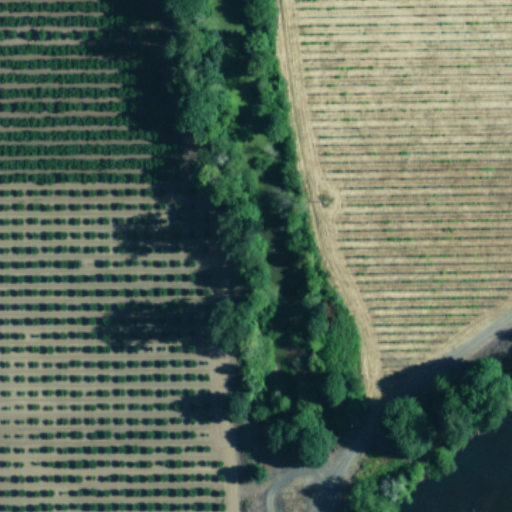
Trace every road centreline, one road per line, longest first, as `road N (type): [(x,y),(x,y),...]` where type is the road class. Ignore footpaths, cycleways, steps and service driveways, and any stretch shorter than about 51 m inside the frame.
road 1 (residential): [(419,382),(511,115)]
road 2 (residential): [(313,511),(358,431),(419,382)]
